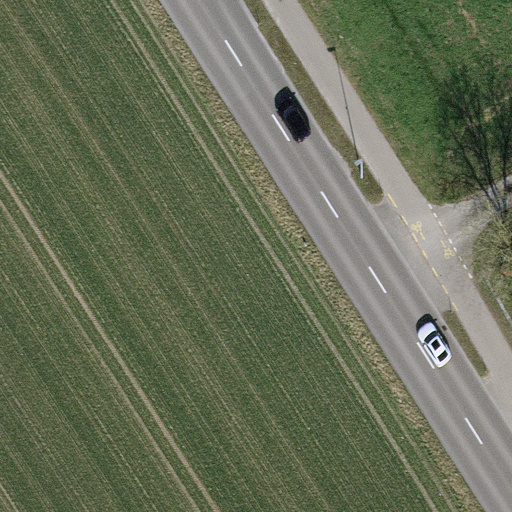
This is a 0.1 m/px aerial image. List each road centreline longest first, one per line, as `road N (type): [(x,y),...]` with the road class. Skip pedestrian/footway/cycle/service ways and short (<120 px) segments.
road 1 (primary): [(202,0),(511,484)]
road 2 (track): [(511,192),(376,270)]
